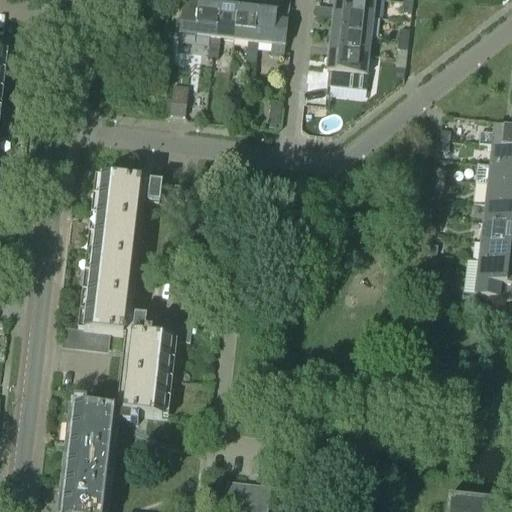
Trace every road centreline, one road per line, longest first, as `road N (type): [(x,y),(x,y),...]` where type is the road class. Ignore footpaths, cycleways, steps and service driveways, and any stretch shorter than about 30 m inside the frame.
road 1 (residential): [(306,511),(311,462),(221,452),(246,149)]
road 2 (residential): [(284,153),(339,159),(511,29)]
road 3 (tertiary): [(15,511),(39,304)]
road 4 (residential): [(60,130),(246,149)]
road 5 (tertiary): [(39,304),(60,130)]
road 6 (residential): [(284,153),(302,0)]
